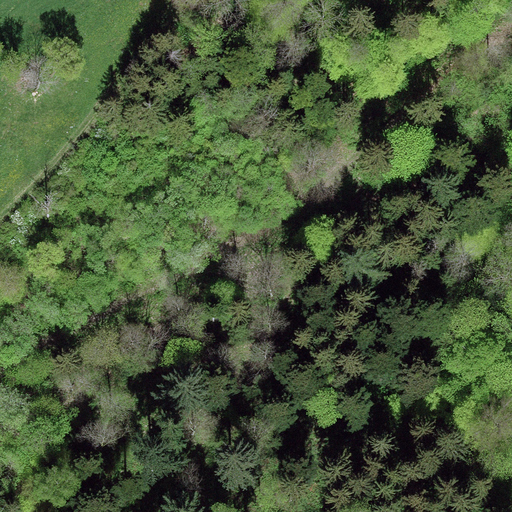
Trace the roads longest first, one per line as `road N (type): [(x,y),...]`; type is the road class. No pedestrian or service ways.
road 1 (track): [(0,371),(300,206),(457,57),(511,33)]
road 2 (track): [(153,42),(0,216)]
